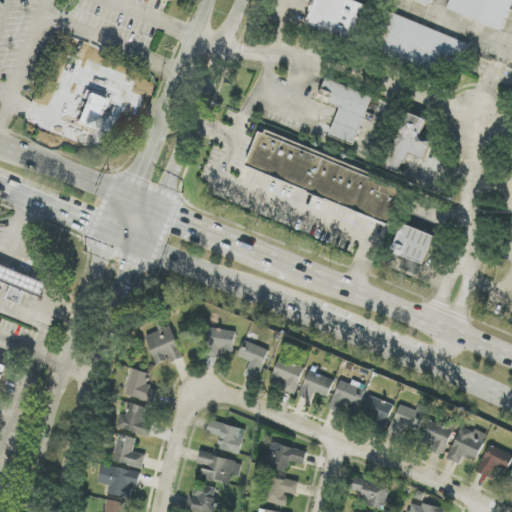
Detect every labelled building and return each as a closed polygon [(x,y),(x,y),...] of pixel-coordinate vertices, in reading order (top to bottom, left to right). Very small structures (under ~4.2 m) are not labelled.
[(368,5),(353,0),(317,0),(308,25),(353,43),(368,5)] [(511,12),(511,0),(454,0),(450,12),(506,32),(511,12)] [(469,44),(397,15),(382,50),(455,79),(469,44)] [(341,108),(330,137),(355,146),(373,96),(326,80),(319,100),(341,108)] [(427,120),(408,113),(387,167),(399,172),(403,162),(407,163),(410,154),(426,160),(433,141),(421,137),(427,120)] [(423,265),(435,237),(404,224),(392,252),(423,265)] [(0,264),(47,284),(41,298),(0,280),(0,264)] [(6,299),(17,273),(32,279),(21,305),(6,299)] [(146,336),(157,365),(170,360),(171,363),(182,359),(169,321),(157,325),(159,331),(146,336)] [(237,332),(210,328),(206,356),(220,358),(220,354),(233,355),(237,332)] [(239,357),(251,362),(246,375),(259,380),(270,350),(245,341),(239,357)] [(306,369),(281,358),(272,379),(285,385),(283,390),(295,395),(306,369)] [(158,389),(147,387),(150,373),(132,370),(127,397),(156,403),(158,389)] [(336,381),(310,371),(299,396),(311,401),(315,392),(328,398),(336,381)] [(347,403),(360,408),(366,390),(341,381),(331,409),(343,414),(347,403)] [(394,406),(371,396),(363,415),(386,425),(394,406)] [(148,408),(127,403),(121,430),(151,437),(156,417),(146,415),(148,408)] [(424,413),(401,404),(392,427),(416,435),(424,413)] [(239,455),(246,430),(211,420),(208,433),(222,437),(219,449),(239,455)] [(422,445),(444,454),(454,431),(431,421),(422,445)] [(488,436),(463,426),(448,459),(460,465),(464,457),(476,462),(488,436)] [(137,439),(120,435),(113,461),(143,469),(146,455),(134,452),(137,439)] [(265,467),(288,472),(290,462),(305,466),(308,451),(271,442),(265,467)] [(511,462),(511,453),(489,446),(479,473),(491,477),(494,468),(508,473),(511,462)] [(233,475),(240,477),(243,462),(201,453),(198,464),(205,466),(202,478),(231,484),(233,475)] [(109,494),(132,499),(134,486),(139,487),(142,473),(103,465),(99,483),(110,486),(109,494)] [(287,507),(290,495),(296,496),(299,483),(272,477),(266,502),(287,507)] [(354,492),(363,494),(361,504),(386,509),(391,486),(357,478),(354,492)] [(214,511),(219,489),(194,483),(189,510),(196,511),(214,511)] [(123,511),(125,503),(107,501),(105,511),(123,511)]
